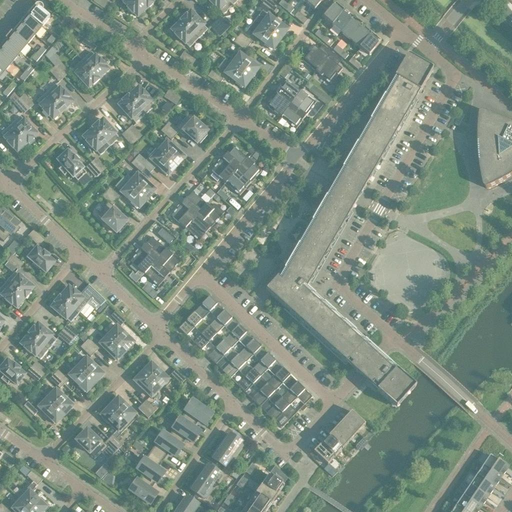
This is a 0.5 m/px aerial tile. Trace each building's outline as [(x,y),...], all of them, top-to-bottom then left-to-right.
[(105,9),(109,4),(103,0),(95,0),(95,2),(105,9)] [(120,0),(125,4),(124,4),(128,8),(127,9),(133,15),(134,14),(137,18),(146,9),(147,8),(138,0),(120,0)] [(138,0),(147,8),(146,9),(147,10),(154,4),(153,3),(155,0),(138,0)] [(233,6),(226,0),(208,0),(210,1),(209,2),(215,8),(216,7),(219,11),(220,10),(224,14),(227,12),(228,10),(233,6)] [(274,13),(278,8),(268,0),(265,0),(262,4),(274,13)] [(284,9),(288,5),(282,0),(279,5),(284,9)] [(307,0),(305,3),(314,11),(323,0),(307,0)] [(50,18),(42,12),(42,11),(43,10),(43,9),(43,8),(43,7),(42,6),(41,5),(40,5),(39,4),(38,4),(37,5),(36,5),(35,6),(27,15),(42,28),(50,18)] [(332,26),(344,11),(335,4),(323,18),(332,26)] [(288,5),(284,9),(290,14),(294,10),(288,5)] [(332,26),(341,34),(353,19),(344,11),(332,26)] [(303,25),(307,20),(298,12),(294,17),(303,25)] [(198,39),(199,39),(200,38),(202,36),(203,35),(207,30),(203,26),(204,26),(191,13),(187,16),(186,15),(180,21),(198,39)] [(27,15),(20,24),(35,36),(42,28),(27,15)] [(261,26),(280,40),(281,38),(285,33),(287,31),(286,30),(287,29),(280,23),(279,25),(275,22),(269,17),(265,15),(262,20),(264,22),(261,26)] [(216,23),(224,32),(229,27),(220,18),(216,23)] [(341,34),(350,41),(363,27),(353,19),(341,34)] [(63,21),(55,30),(52,33),(57,38),(68,25),(63,21)] [(189,48),(190,48),(191,46),(193,45),(194,44),(198,39),(180,21),(181,22),(172,31),(175,35),(174,36),(180,42),(181,41),(185,44),(189,48)] [(280,40),(261,26),(255,21),(247,31),(255,36),(254,36),(261,41),(265,44),(264,45),(271,50),(272,49),(273,50),(275,47),(278,42),(280,40)] [(224,32),(216,23),(211,27),(220,36),(224,32)] [(20,24),(13,33),(27,45),(35,36),(20,24)] [(350,41),(360,49),(372,34),(363,27),(350,41)] [(321,40),(324,36),(318,31),(315,35),(321,40)] [(13,33),(6,41),(20,53),(27,45),(13,33)] [(237,38),(248,47),(252,42),(241,33),(237,38)] [(372,34),(360,49),(369,57),(381,42),(372,34)] [(47,41),(51,45),(56,39),(51,36),(47,41)] [(324,36),(321,40),(326,45),(330,40),(324,36)] [(94,50),(97,45),(87,38),(83,43),(94,50)] [(248,47),(237,38),(233,43),(245,51),(248,47)] [(6,41),(0,47),(0,52),(13,63),(20,53),(6,41)] [(316,72),(332,53),(323,45),(318,51),(313,46),(301,60),(316,72)] [(339,55),(342,51),(337,46),(333,50),(339,55)] [(37,53),(41,57),(46,51),(42,47),(37,53)] [(342,51),(339,55),(345,60),(348,56),(342,51)] [(0,52),(0,66),(6,71),(13,63),(0,52)] [(41,57),(37,53),(32,59),(36,62),(41,57)] [(86,57),(82,61),(99,80),(98,79),(108,71),(104,67),(105,66),(100,60),(99,61),(95,57),(91,53),(90,54),(89,55),(87,56),(86,57)] [(230,62),(251,78),(252,77),(253,77),(256,72),(258,69),(257,68),(258,67),(251,62),(250,63),(246,60),(247,60),(240,55),(237,53),(230,62)] [(332,53),(316,72),(330,85),(342,71),(337,66),(341,61),(332,53)] [(191,66),(194,61),(184,54),(180,59),(191,66)] [(415,387),(396,370),(381,356),(366,343),(304,287),(306,284),(309,285),(359,199),(433,71),(408,56),(343,170),(335,184),(326,198),(270,295),(285,308),(283,309),(345,366),(347,364),(361,377),(396,408),(415,387)] [(348,63),(357,70),(358,71),(362,66),(352,58),(348,63)] [(82,61),(81,62),(80,63),(78,64),(77,66),(72,70),(76,74),(88,88),(92,85),(93,86),(99,80),(82,61)] [(251,78),(230,62),(223,72),(226,74),(232,79),(236,82),(235,83),(242,89),(243,87),(244,88),(246,85),(250,80),(249,80),(251,78)] [(55,68),(64,77),(68,73),(60,64),(55,68)] [(286,66),(279,76),(284,79),(291,70),(286,66)] [(24,73),(29,76),(33,70),(29,67),(24,73)] [(64,77),(55,68),(51,72),(59,81),(64,77)] [(219,85),(223,80),(212,72),(208,77),(219,85)] [(29,76),(24,73),(20,78),(24,82),(29,76)] [(276,94),(291,105),(301,92),(286,81),(276,94)] [(7,88),(12,92),(17,86),(12,82),(7,88)] [(56,85),(55,86),(53,87),(52,88),(51,89),(46,94),(63,112),(72,103),(69,99),(70,98),(64,92),(63,93),(60,89),(59,89),(56,85)] [(12,92),(7,88),(3,94),(7,97),(12,92)] [(129,97),(128,96),(145,115),(150,111),(151,110),(153,109),(154,107),(151,102),(147,98),(148,97),(143,91),(142,92),(138,88),(129,97)] [(175,105),(179,99),(168,92),(165,98),(175,105)] [(291,105),(306,116),(316,103),(301,92),(291,105)] [(46,94),(42,98),(40,99),(38,100),(37,102),(41,106),(40,107),(44,110),(43,111),(48,118),(49,117),(53,120),(63,112),(46,94)] [(291,105),(276,94),(266,107),(281,118),(291,105)] [(20,100),(28,109),(33,105),(24,96),(20,100)] [(135,124),(140,120),(141,119),(142,118),(143,117),(144,116),(145,115),(128,96),(122,102),(123,103),(119,106),(131,120),(132,120),(135,124)] [(28,109),(20,100),(15,104),(23,114),(28,109)] [(168,102),(161,109),(166,114),(173,107),(168,102)] [(291,105),(281,118),(296,129),(306,116),(291,105)] [(511,123),(506,121),(503,120),(499,118),(495,117),(491,116),(487,116),(486,116),(485,116),(484,116),(484,117),(483,118),(483,119),(482,122),(482,124),(482,127),(483,130),(483,132),(484,135),(484,136),(486,138),(487,141),(488,143),(489,159),(488,160),(487,162),(485,163),(484,165),(484,166),(483,167),(482,169),(482,171),(482,173),(482,175),(485,187),(485,188),(486,188),(486,189),(487,189),(488,189),(489,189),(501,184),(502,183),(504,181),(505,180),(506,178),(507,177),(508,175),(508,173),(508,171),(508,169),(511,166),(511,123)] [(12,124),(11,126),(28,145),(34,139),(33,138),(37,135),(24,121),(20,117),(15,121),(15,122),(13,123),(12,124)] [(200,144),(207,136),(205,135),(207,133),(193,121),(193,122),(187,117),(182,123),(181,122),(175,128),(169,123),(161,132),(171,141),(179,132),(183,136),(185,134),(197,144),(198,143),(200,144)] [(98,123),(92,128),(105,143),(106,143),(109,147),(110,147),(112,146),(113,144),(114,143),(119,139),(115,135),(115,134),(103,120),(99,124),(98,123)] [(11,126),(6,130),(4,131),(3,132),(2,134),(1,134),(5,138),(5,139),(8,143),(7,143),(13,150),(14,149),(17,153),(27,144),(28,145),(11,126)] [(127,131),(136,141),(141,137),(132,127),(127,131)] [(97,151),(99,153),(101,152),(102,151),(103,150),(104,148),(102,146),(105,143),(92,128),(92,129),(93,130),(83,138),(87,142),(86,143),(91,149),(92,148),(96,152),(97,151)] [(136,141),(127,131),(123,136),(131,145),(136,141)] [(298,132),(294,136),(299,140),(303,135),(298,132)] [(159,152),(176,167),(178,165),(182,161),(184,158),(183,158),(184,156),(178,150),(177,152),(173,149),(173,148),(167,143),(164,140),(160,145),(163,147),(159,152)] [(236,172),(247,159),(233,147),(223,159),(236,172)] [(176,167),(159,152),(156,149),(148,158),(151,161),(157,166),(161,169),(160,171),(166,176),(167,175),(168,176),(170,173),(170,174),(175,169),(174,169),(176,167)] [(257,151),(252,157),(256,160),(261,154),(257,151)] [(68,152),(65,154),(64,155),(62,157),(60,159),(58,161),(63,166),(58,170),(64,177),(69,173),(73,178),(77,182),(86,174),(82,169),(83,169),(78,164),(79,162),(74,157),(73,158),(68,152)] [(135,160),(146,169),(150,165),(139,155),(135,160)] [(92,164),(100,173),(105,169),(96,159),(92,164)] [(236,172),(223,159),(212,171),(225,184),(236,172)] [(247,159),(236,172),(250,184),(261,172),(247,159)] [(146,169),(135,160),(131,164),(142,174),(146,169)] [(100,173),(92,164),(87,168),(96,177),(100,173)] [(202,172),(198,177),(202,180),(206,176),(202,172)] [(236,172),(225,184),(239,196),(250,184),(236,172)] [(129,184),(147,200),(148,198),(153,194),(152,193),(155,191),(154,190),(155,189),(148,183),(147,185),(144,181),(138,176),(135,173),(130,178),(133,180),(129,184)] [(147,200),(129,184),(126,188),(123,186),(119,191),(122,194),(128,199),(132,202),(130,203),(137,209),(138,208),(139,209),(141,206),(145,202),(147,200)] [(119,234),(126,226),(125,225),(126,223),(115,213),(117,210),(113,207),(120,198),(110,188),(102,197),(108,203),(102,210),(103,211),(98,217),(104,222),(103,222),(116,234),(118,232),(119,234)] [(210,189),(205,195),(210,200),(215,194),(210,189)] [(182,204),(196,217),(207,205),(193,192),(182,204)] [(216,195),(212,199),(217,204),(221,200),(216,195)] [(306,195),(302,201),(309,206),(313,200),(306,195)] [(196,217),(182,204),(171,217),(185,229),(196,217)] [(196,217),(210,229),(224,214),(214,205),(211,209),(207,205),(196,217)] [(14,235),(19,229),(17,227),(18,225),(0,210),(0,211),(0,225),(0,226),(0,225),(0,239),(4,242),(4,241),(10,234),(11,235),(12,233),(14,235)] [(196,217),(185,229),(199,242),(210,229),(196,217)] [(162,229),(157,235),(169,245),(174,240),(162,229)] [(38,245),(43,241),(34,232),(29,237),(38,245)] [(141,250),(155,262),(166,250),(152,237),(141,250)] [(186,243),(183,247),(191,253),(194,250),(186,243)] [(46,273),(48,271),(49,270),(51,268),(52,266),(54,263),(48,258),(50,257),(44,252),(43,254),(37,249),(28,259),(34,263),(32,265),(39,271),(41,269),(46,273)] [(155,262),(141,250),(130,262),(144,274),(155,262)] [(166,250),(155,262),(169,275),(180,263),(166,250)] [(18,270),(22,265),(12,257),(8,262),(18,270)] [(169,275),(155,262),(144,274),(158,287),(169,275)] [(40,272),(36,276),(43,282),(47,278),(40,272)] [(14,273),(10,278),(9,279),(7,281),(6,282),(6,283),(26,299),(31,293),(30,292),(33,288),(19,276),(19,277),(14,273)] [(6,283),(2,287),(2,288),(0,289),(0,294),(2,296),(6,300),(5,301),(12,306),(12,305),(16,308),(24,299),(25,300),(26,299),(6,283)] [(146,285),(142,290),(153,299),(157,294),(146,285)] [(79,314),(83,309),(84,308),(85,307),(86,306),(86,305),(87,304),(86,303),(91,297),(96,293),(89,286),(80,295),(73,290),(73,291),(69,288),(61,298),(59,297),(79,314)] [(100,306),(105,302),(96,293),(91,297),(100,306)] [(78,314),(79,314),(59,297),(54,303),(55,304),(52,308),(66,320),(71,323),(75,319),(75,318),(76,317),(78,316),(78,314)] [(209,297),(194,313),(202,321),(209,313),(216,320),(224,312),(209,297)] [(121,326),(125,322),(115,312),(111,316),(121,326)] [(239,326),(224,312),(216,320),(209,328),(216,335),(224,328),(231,334),(239,326)] [(179,329),(186,336),(194,328),(201,336),(209,328),(202,321),(194,313),(179,329)] [(48,350),(49,349),(50,348),(51,347),(52,345),(56,341),(52,337),(38,325),(35,328),(34,328),(28,334),(48,350)] [(106,334),(125,352),(131,346),(133,344),(133,343),(134,342),(128,336),(126,337),(123,334),(123,333),(117,328),(114,325),(106,334)] [(253,340),(239,326),(231,334),(223,342),(231,349),(238,342),(245,349),(253,340)] [(63,331),(72,340),(77,335),(67,327),(63,331)] [(193,343),(201,351),(208,343),(215,350),(223,342),(216,335),(209,328),(201,336),(193,343)] [(72,340),(63,331),(59,336),(68,344),(72,340)] [(40,360),(42,358),(43,357),(44,355),(48,350),(28,334),(29,335),(21,345),(25,348),(24,349),(31,355),(31,354),(35,357),(36,357),(40,360)] [(125,352),(106,334),(98,342),(101,345),(106,351),(110,354),(109,355),(115,361),(116,360),(117,361),(119,358),(119,359),(125,352)] [(84,343),(95,353),(99,349),(89,339),(84,343)] [(268,355),(253,340),(245,349),(238,356),(246,364),(253,356),(260,363),(268,355)] [(208,358),(215,365),(223,357),(230,364),(238,356),(231,349),(223,342),(215,350),(208,358)] [(95,353),(84,343),(80,348),(91,358),(95,353)] [(282,369),(268,355),(260,363),(252,370),(260,377),(267,370),(274,377),(282,369)] [(223,372),(230,379),(238,372),(245,378),(252,370),(246,364),(238,356),(230,364),(223,372)] [(78,368),(95,384),(101,378),(100,378),(103,375),(102,375),(103,373),(97,367),(96,369),(92,365),(87,360),(84,357),(79,361),(82,364),(78,368)] [(7,361),(5,363),(4,364),(3,367),(1,369),(0,369),(0,371),(4,375),(0,380),(7,386),(11,381),(16,386),(25,376),(19,371),(20,369),(14,364),(13,366),(7,361)] [(32,368),(42,376),(46,371),(36,363),(32,368)] [(143,373),(160,389),(164,385),(166,388),(170,383),(168,380),(162,375),(158,371),(160,370),(153,364),(152,365),(151,365),(149,367),(143,373)] [(95,384),(78,368),(75,365),(67,374),(70,377),(76,382),(79,386),(78,387),(84,393),(86,392),(89,390),(95,384)] [(42,376),(32,368),(28,373),(38,381),(42,376)] [(297,383),(282,369),(274,377),(267,385),(275,392),(282,385),(289,392),(297,383)] [(181,385),(185,380),(175,370),(171,375),(181,385)] [(237,386),(245,394),(252,386),(259,393),(267,385),(260,377),(252,370),(245,378),(237,386)] [(54,375),(64,385),(68,381),(58,371),(54,375)] [(160,389),(143,373),(137,379),(135,382),(136,382),(134,384),(141,390),(142,388),(145,392),(151,397),(154,400),(158,396),(156,393),(160,389)] [(64,385),(54,375),(50,379),(60,389),(64,385)] [(312,398),(297,383),(289,392),(282,399),(289,406),(297,399),(304,406),(312,398)] [(266,415),(282,399),(275,392),(267,385),(259,393),(252,400),(259,408),(267,400),(273,406),(265,414),(266,415)] [(47,400),(64,416),(70,410),(70,409),(72,407),(71,406),(73,405),(66,399),(65,400),(62,397),(56,391),(53,389),(45,397),(47,400)] [(110,408),(129,426),(137,418),(134,415),(129,409),(128,409),(125,406),(126,405),(120,399),(119,400),(118,399),(116,402),(116,401),(110,408)] [(282,399),(266,415),(274,422),(282,414),(289,421),(297,413),(289,406),(282,399)] [(64,416),(47,400),(44,403),(41,401),(37,406),(40,408),(39,409),(45,414),(49,417),(48,419),(54,424),(55,423),(56,424),(58,422),(64,416)] [(142,405),(152,415),(156,411),(146,401),(142,405)] [(34,417),(38,412),(28,402),(23,407),(34,417)] [(180,420),(199,433),(191,428),(197,420),(205,425),(212,415),(193,402),(180,420)] [(152,415),(142,405),(137,409),(148,419),(152,415)] [(129,426),(110,408),(104,414),(102,416),(102,417),(101,418),(107,424),(109,423),(112,426),(118,432),(121,435),(129,426)] [(343,421),(357,434),(365,425),(351,412),(343,421)] [(163,434),(182,448),(182,447),(179,445),(185,437),(192,443),(199,433),(180,420),(168,438),(163,434)] [(350,441),(357,434),(343,421),(336,428),(350,441)] [(336,428),(329,436),(343,449),(350,441),(336,428)] [(119,449),(108,440),(104,444),(100,440),(98,442),(87,431),(85,433),(84,431),(76,439),(78,440),(77,442),(89,454),(90,454),(95,459),(101,453),(102,454),(108,448),(114,454),(119,449)] [(182,448),(163,434),(162,436),(159,434),(155,441),(157,442),(156,444),(157,444),(151,453),(162,460),(167,452),(175,457),(182,448)] [(108,440),(119,449),(123,445),(112,435),(108,440)] [(226,468),(243,445),(229,435),(212,459),(226,468)] [(329,436),(321,444),(335,457),(343,449),(329,436)] [(335,457),(321,444),(314,453),(327,466),(335,457)] [(0,458),(9,465),(13,460),(3,452),(1,455),(0,453),(0,458)] [(138,470),(157,483),(164,474),(156,468),(162,460),(151,453),(145,461),(138,470)] [(487,461),(483,466),(501,479),(508,468),(490,456),(488,458),(487,458),(486,460),(487,461)] [(251,464),(245,473),(251,477),(258,468),(251,464)] [(204,500),(221,476),(207,466),(190,490),(204,500)] [(270,473),(285,484),(290,477),(275,466),(270,473)] [(501,479),(483,466),(482,468),(481,468),(479,470),(480,471),(476,476),(494,488),(501,479)] [(157,483),(138,470),(143,474),(138,482),(137,482),(136,483),(133,481),(129,488),(131,490),(130,492),(137,496),(135,499),(142,504),(144,501),(149,505),(156,495),(148,490),(154,482),(157,484),(157,483)] [(37,486),(43,481),(31,472),(27,477),(37,486)] [(262,485),(277,496),(284,486),(269,475),(262,485)] [(469,486),(488,498),(494,488),(476,476),(475,478),(474,478),(472,480),(473,481),(469,486)] [(239,482),(245,486),(248,481),(242,477),(239,482)] [(245,486),(239,482),(236,486),(242,490),(245,486)] [(262,485),(256,494),(271,505),(277,496),(262,485)] [(488,498),(469,486),(468,488),(467,487),(465,490),(466,491),(463,496),(481,508),(488,498)] [(21,501),(33,511),(42,511),(44,510),(46,508),(45,507),(46,506),(40,500),(39,501),(35,498),(30,492),(29,492),(26,490),(18,498),(21,501)] [(256,494),(250,502),(263,511),(265,511),(271,505),(256,494)] [(226,499),(232,503),(236,499),(230,495),(226,499)] [(478,511),(481,508),(463,496),(461,498),(461,497),(459,500),(460,501),(456,506),(464,511),(478,511)] [(195,511),(199,507),(185,497),(174,511),(195,511)] [(232,503),(226,499),(223,504),(229,508),(232,503)] [(33,511),(21,501),(17,505),(15,502),(10,507),(13,510),(15,511),(33,511)] [(263,511),(250,502),(243,511),(244,511),(263,511)]
